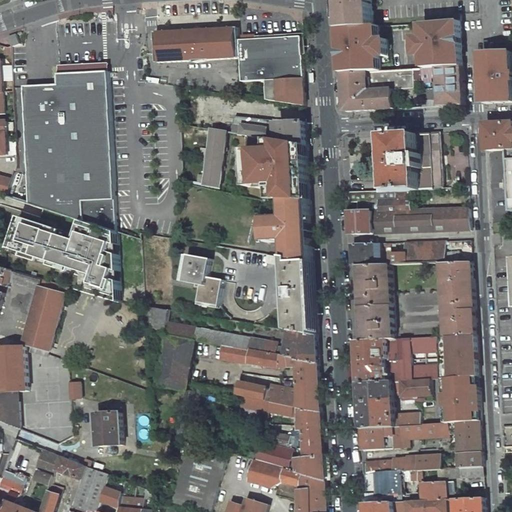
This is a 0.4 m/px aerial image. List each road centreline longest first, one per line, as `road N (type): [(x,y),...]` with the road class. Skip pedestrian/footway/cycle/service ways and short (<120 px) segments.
road 1 (residential): [(495,511),(476,116)]
road 2 (primary): [(330,125),(350,511)]
road 3 (unclassified): [(476,116),(330,125)]
road 4 (primary): [(322,5),(330,125)]
